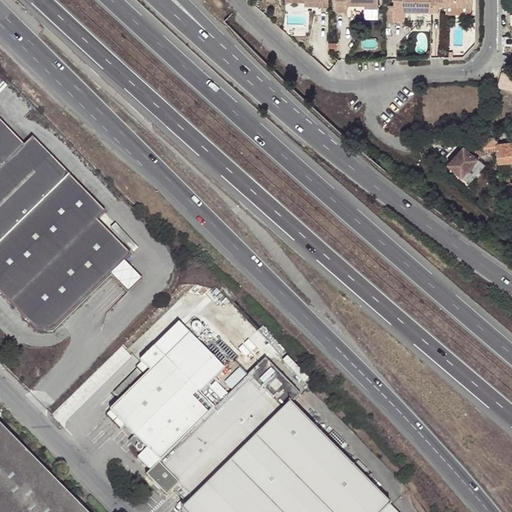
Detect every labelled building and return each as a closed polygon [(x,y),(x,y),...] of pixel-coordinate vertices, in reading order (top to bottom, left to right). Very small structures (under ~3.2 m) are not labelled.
[(377,0),(335,0),(335,11),(346,11),(346,7),(346,5),(346,2),(365,2),(365,5),(365,7),(378,8),(377,0)] [(403,12),(430,12),(430,11),(430,0),(393,0),(394,20),(403,20),(403,12)] [(497,86),(511,90),(511,75),(501,72),(497,86)] [(56,335),(114,278),(127,264),(134,258),(97,220),(105,212),(31,138),(23,146),(0,122),(0,294),(39,334),(56,335)] [(492,139),(493,151),(498,151),(499,162),(511,160),(511,142),(497,144),(497,138),(492,139)] [(467,149),(464,146),(448,164),(462,176),(483,152),(472,143),(467,149)] [(145,282),(127,264),(114,278),(131,295),(145,282)] [(136,438),(138,445),(137,445),(136,445),(135,447),(135,448),(134,449),(135,450),(136,451),(137,452),(138,452),(139,452),(141,451),(142,451),(142,449),(142,448),(144,446),(159,462),(220,403),(207,390),(205,388),(224,369),(179,323),(139,360),(140,362),(147,368),(149,371),(109,410),(109,411),(116,417),(116,418),(123,424),(136,438)] [(395,511),(390,507),(289,404),(300,394),(264,358),(228,394),(220,403),(159,462),(145,476),(152,484),(160,492),(165,497),(172,490),(177,485),(185,493),(192,499),(187,504),(180,511),(181,511),(395,511)] [(147,368),(140,362),(136,366),(142,373),(147,368)] [(216,381),(207,390),(220,403),(228,394),(216,381)] [(116,417),(109,411),(106,414),(112,421),(116,417)] [(123,424),(116,418),(113,421),(119,428),(123,424)] [(84,511),(0,426),(0,511),(84,511)] [(180,497),(185,493),(177,485),(172,490),(180,497)] [(192,499),(185,493),(180,497),(187,504),(192,499)]
